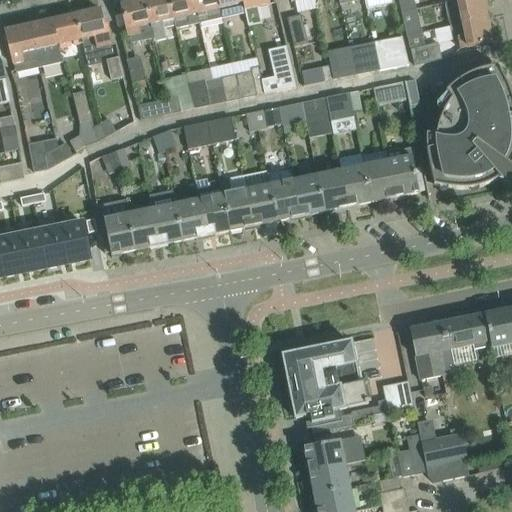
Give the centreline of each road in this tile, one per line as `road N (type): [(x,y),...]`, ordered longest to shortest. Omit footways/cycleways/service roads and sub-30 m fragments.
road 1 (tertiary): [(264,511),(220,286)]
road 2 (tertiary): [(0,327),(220,286)]
road 3 (residential): [(381,253),(386,283),(403,308),(511,285)]
road 4 (residential): [(220,286),(381,253)]
road 5 (residential): [(381,253),(511,227)]
